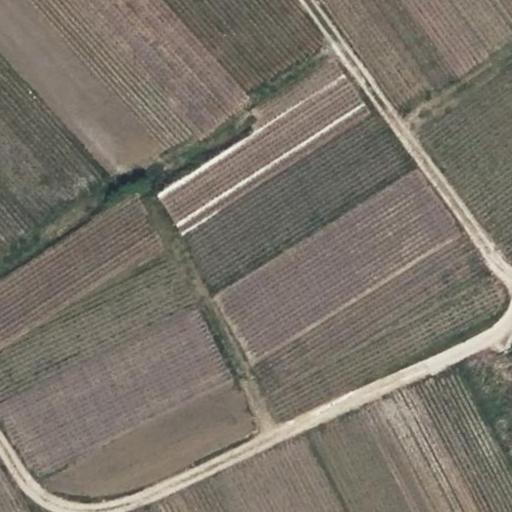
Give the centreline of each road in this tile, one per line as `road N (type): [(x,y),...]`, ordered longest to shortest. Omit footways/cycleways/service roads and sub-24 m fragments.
road 1 (track): [(77,511),(134,502),(504,329),(511,315)]
road 2 (track): [(304,0),(511,282)]
